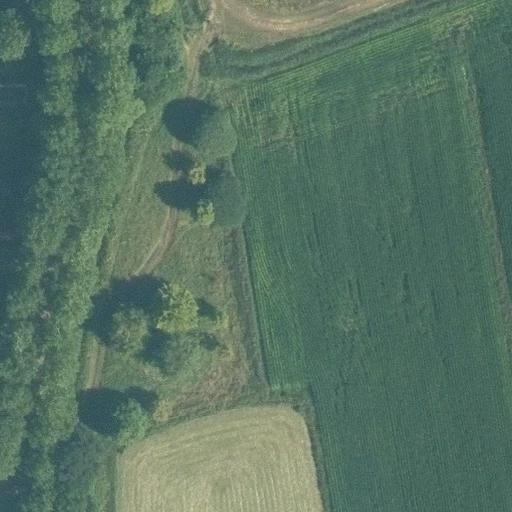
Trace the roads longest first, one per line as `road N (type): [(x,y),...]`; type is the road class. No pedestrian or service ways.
road 1 (tertiary): [(72,152),(30,363)]
road 2 (tertiary): [(72,152),(93,99),(92,0)]
road 3 (tertiary): [(67,0),(72,152)]
road 4 (tertiary): [(24,511),(30,363)]
road 5 (tertiary): [(30,363),(0,481)]
